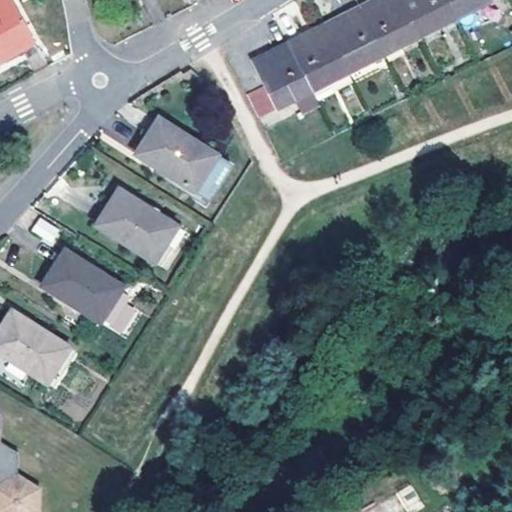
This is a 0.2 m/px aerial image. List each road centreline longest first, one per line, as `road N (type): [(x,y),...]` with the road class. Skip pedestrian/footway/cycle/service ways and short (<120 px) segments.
road 1 (residential): [(101,84),(144,71),(271,0)]
road 2 (residential): [(101,84),(94,112),(0,223)]
